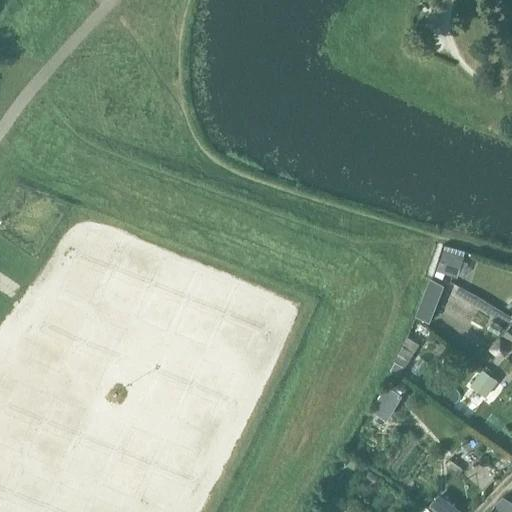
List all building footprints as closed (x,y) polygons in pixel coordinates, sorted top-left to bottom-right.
[(443,250),(437,272),(457,278),(464,256),(443,250)] [(431,279),(416,316),(430,322),(444,286),(431,279)] [(511,324),(502,336),(511,344),(511,324)] [(482,370),(473,382),(489,393),(498,381),(482,370)] [(388,387),(377,404),(391,412),(404,391),(399,388),(396,392),(388,387)] [(343,455),(338,465),(344,468),(349,458),(343,455)] [(462,511),(446,500),(438,511),(462,511)]
